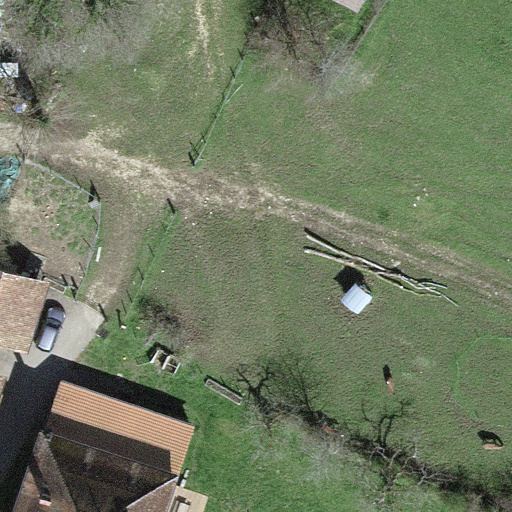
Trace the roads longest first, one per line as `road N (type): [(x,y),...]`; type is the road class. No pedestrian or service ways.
road 1 (track): [(0,138),(264,205)]
road 2 (track): [(264,205),(511,298)]
road 3 (track): [(209,0),(240,154),(264,205)]
road 4 (track): [(119,169),(119,253),(91,308)]
